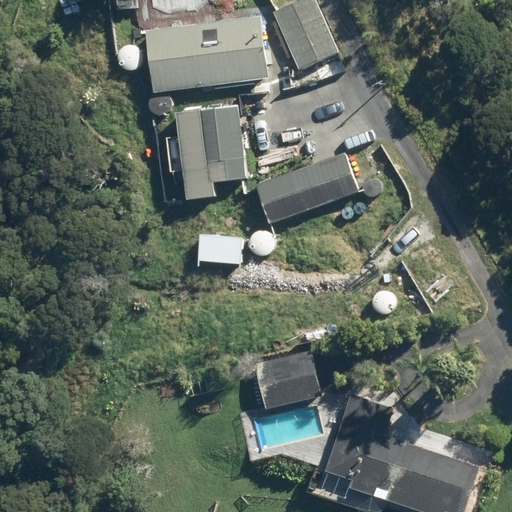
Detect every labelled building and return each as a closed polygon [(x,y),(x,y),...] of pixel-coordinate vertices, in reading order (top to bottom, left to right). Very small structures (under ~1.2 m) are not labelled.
[(345,55),(319,0),(312,0),(279,15),(306,73),(345,55)] [(271,19),(156,35),(164,96),(279,80),(271,19)] [(242,134),(239,110),(210,115),(218,172),(196,174),(199,204),(227,201),(226,187),(257,183),(250,132),(242,134)] [(266,189),(281,228),(369,195),(354,156),(266,189)] [(329,396),(318,349),(262,362),(272,409),(329,396)] [(250,374),(230,378),(236,405),(256,400),(250,374)] [(443,511),(474,511),(489,465),(392,434),(401,407),(359,394),(336,469),(362,478),(360,486),(387,494),(389,486),(398,489),(396,497),(443,511)]
